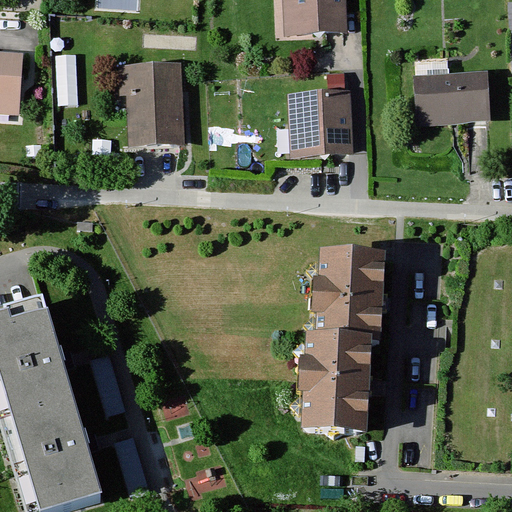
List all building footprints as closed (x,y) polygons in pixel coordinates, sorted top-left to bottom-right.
[(342,0),(284,0),(286,32),(343,30),(342,0)] [(81,101),(79,51),(58,52),(60,102),(81,101)] [(20,55),(0,54),(0,110),(17,111),(20,55)] [(177,66),(128,68),(131,148),(180,146),(177,66)] [(344,74),(328,75),(328,90),(344,89),(344,74)] [(485,74),(415,78),(417,125),(488,121),(485,74)] [(347,93),(290,95),(293,156),(350,154),(347,93)] [(92,223),(77,223),(77,232),(92,232),(92,223)] [(383,249),(316,247),(312,330),(368,333),(379,333),(383,249)] [(39,296),(0,306),(0,406),(30,511),(44,511),(97,497),(39,296)] [(362,433),(368,333),(312,330),(305,332),(299,429),(362,433)] [(105,358),(88,363),(105,417),(122,412),(105,358)] [(130,441),(111,447),(128,504),(147,498),(130,441)]
